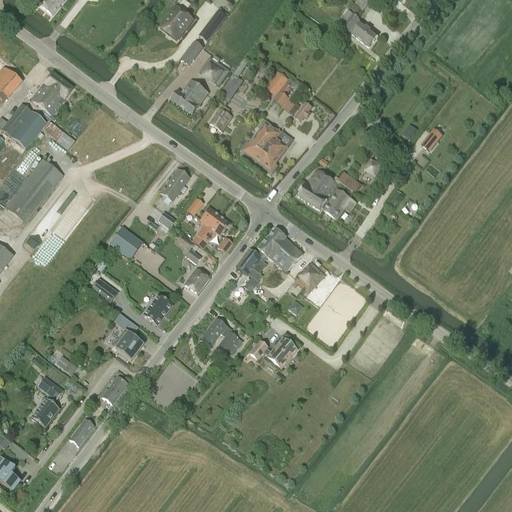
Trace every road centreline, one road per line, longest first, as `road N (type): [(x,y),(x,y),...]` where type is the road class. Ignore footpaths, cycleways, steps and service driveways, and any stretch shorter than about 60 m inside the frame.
road 1 (unclassified): [(41,511),(265,212)]
road 2 (tertiary): [(265,212),(0,18)]
road 3 (tertiary): [(511,383),(265,212)]
road 4 (unclassified): [(265,212),(434,0)]
